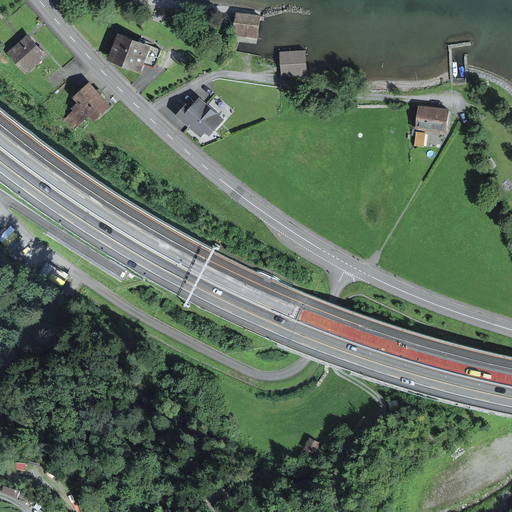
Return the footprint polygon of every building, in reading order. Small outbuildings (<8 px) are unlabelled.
[(235,12),(232,35),(258,39),(261,16),(235,12)] [(6,53),(26,75),(47,56),(27,34),(6,53)] [(117,34),(106,61),(141,74),(144,66),(154,69),(161,50),(117,34)] [(279,52),(281,78),(307,76),(306,51),(279,52)] [(96,123),(115,104),(93,83),(74,101),(96,123)] [(215,94),(206,103),(225,120),(215,130),(217,132),(234,112),(215,94)] [(186,104),(175,116),(200,138),(205,133),(209,137),(215,130),(225,120),(206,103),(199,97),(190,107),(186,104)] [(418,106),(415,130),(446,133),(449,109),(418,106)] [(319,444),(311,441),(308,448),(316,452),(319,444)]
